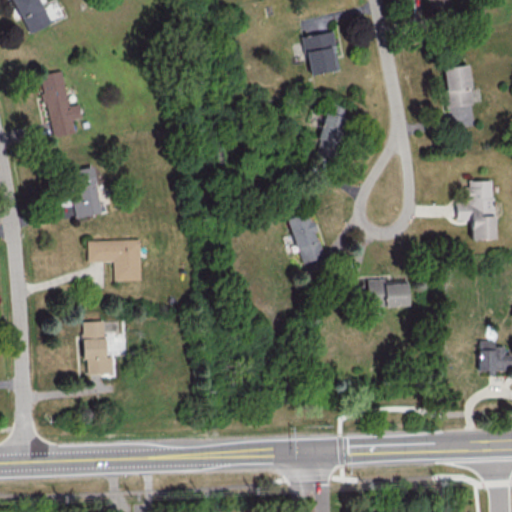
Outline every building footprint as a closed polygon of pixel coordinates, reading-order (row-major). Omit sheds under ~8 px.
[(27,32),(48,23),(38,0),(7,0),(14,16),(19,13),(27,32)] [(422,0),(424,10),(451,5),(450,0),(422,0)] [(337,68),(331,30),(300,35),(307,74),(337,68)] [(446,107),(472,103),(465,63),(440,67),(446,107)] [(50,136),(73,132),(70,119),(79,117),(77,102),(66,104),(60,69),(38,73),(50,136)] [(314,153),(332,157),(344,108),(324,103),(316,138),(318,139),(314,153)] [(99,212),(91,165),(65,169),(73,217),(99,212)] [(469,239),(492,238),(490,179),(464,180),(464,201),(454,201),(454,219),(468,219),(469,239)] [(300,263),(322,255),(306,210),(285,217),(300,263)] [(137,238),(85,239),(85,261),(111,260),(111,280),(138,279),(137,238)] [(365,281),(366,306),(406,304),(405,279),(365,281)] [(110,355),(103,356),(102,319),(79,320),(81,358),(84,358),(85,373),(110,372),(110,355)] [(508,353),(501,353),(502,345),(491,345),(492,340),(476,339),(475,370),(485,370),(508,371),(508,353)] [(143,511),(143,500),(131,501),(131,511),(143,511)]
